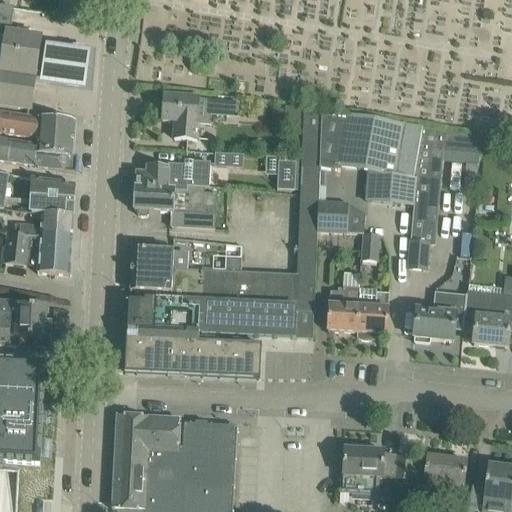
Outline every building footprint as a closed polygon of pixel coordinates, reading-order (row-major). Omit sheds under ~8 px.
[(0,107),(30,112),(41,41),(0,35),(0,30),(10,32),(14,10),(0,7),(0,107)] [(91,57),(45,51),(40,92),(86,98),(91,57)] [(174,139),(176,139),(176,141),(195,143),(196,125),(210,126),(210,117),(237,119),(238,104),(164,98),(163,123),(177,124),(177,127),(175,127),(174,139)] [(314,309),(316,235),(318,203),(321,166),(320,166),(322,114),(305,112),(297,277),(242,274),(226,273),(207,272),(205,304),(314,309)] [(73,158),(76,124),(39,120),(27,119),(0,114),(0,135),(37,141),(35,149),(35,153),(73,158)] [(366,203),(414,207),(420,145),(422,130),(322,114),(320,166),(321,166),(368,174),(366,203)] [(481,139),(422,130),(420,145),(414,207),(407,271),(426,273),(429,247),(435,247),(444,163),(478,167),(481,139)] [(9,145),(0,143),(0,163),(6,165),(9,145)] [(32,168),(35,153),(35,149),(9,145),(6,165),(32,168)] [(35,153),(32,168),(75,175),(77,159),(73,158),(35,153)] [(216,154),(215,168),(229,169),(230,155),(216,154)] [(147,175),(137,175),(136,189),(187,192),(188,187),(204,188),(204,190),(209,190),(210,165),(192,164),(192,168),(169,167),(168,170),(147,169),(147,175)] [(295,166),(278,165),(277,193),(294,194),(295,166)] [(73,218),(75,187),(32,181),(29,215),(36,216),(73,218)] [(187,192),(136,189),(135,198),(132,201),(132,207),(134,210),(134,213),(138,213),(138,217),(141,219),(145,219),(148,218),(148,214),(172,215),(215,217),(216,195),(204,194),(204,190),(204,188),(188,187),(187,192)] [(349,206),(318,203),(316,235),(362,237),(363,237),(364,216),(349,206)] [(172,230),(192,231),(214,233),(215,217),(172,215),(172,230)] [(8,238),(29,240),(72,243),(74,218),(73,218),(36,216),(35,228),(25,228),(25,227),(15,226),(15,234),(9,234),(8,238)] [(271,253),(293,253),(294,223),(251,222),(250,247),(261,247),(260,263),(270,263),(271,253)] [(378,238),(363,237),(362,237),(362,264),(378,264),(378,238)] [(29,240),(8,238),(5,267),(26,269),(26,264),(29,240)] [(72,243),(29,240),(26,264),(38,266),(38,276),(70,278),(72,243)] [(130,300),(200,304),(205,304),(207,272),(187,271),(189,254),(132,251),(130,300)] [(227,259),(226,273),(242,274),(243,260),(227,259)] [(329,308),(329,314),(328,334),(357,336),(360,291),(338,290),(338,294),(331,294),(330,308),(329,308)] [(387,337),(388,318),(388,311),(388,297),(376,296),(377,292),(360,291),(357,336),(357,339),(358,340),(360,341),(362,342),(364,342),(366,342),(367,342),(369,342),(371,341),(372,340),(374,338),(375,337),(387,337)] [(467,294),(467,298),(465,318),(476,319),(473,347),(508,350),(511,323),(503,322),(505,307),(468,303),(469,295),(467,294)] [(463,334),(465,318),(467,298),(466,298),(466,299),(436,296),(434,313),(417,311),(413,340),(415,340),(414,345),(429,347),(430,342),(453,345),(455,331),(462,332),(462,334),(463,334)] [(260,350),(198,347),(199,337),(200,304),(130,300),(130,304),(129,304),(128,331),(128,332),(128,344),(127,344),(125,374),(137,375),(137,377),(152,378),(153,376),(259,381),(260,350)] [(0,322),(18,323),(18,307),(19,304),(0,303),(0,322)] [(313,342),(314,322),(314,314),(314,309),(205,304),(200,304),(199,337),(313,342)] [(18,307),(18,323),(52,325),(52,322),(45,322),(46,309),(18,307)] [(52,325),(18,323),(0,322),(0,347),(16,349),(17,339),(45,341),(45,338),(52,338),(52,325)] [(0,468),(5,469),(5,465),(40,467),(40,457),(44,457),(45,442),(41,442),(42,424),(46,424),(46,409),(42,409),(43,391),(47,391),(48,375),(44,375),(44,366),(0,363),(0,468)] [(232,511),(237,429),(179,426),(180,421),(118,418),(113,511),(117,511),(232,511)] [(383,480),(383,474),(384,454),(366,453),(366,448),(348,447),(348,452),(344,452),(343,477),(341,476),(340,495),(377,497),(378,480),(383,480)] [(464,488),(464,484),(467,464),(427,459),(426,470),(412,468),(413,461),(399,460),(396,481),(410,483),(410,480),(424,482),(424,483),(464,488)] [(511,470),(488,467),(485,487),(482,511),(510,511),(511,499),(511,470)]
